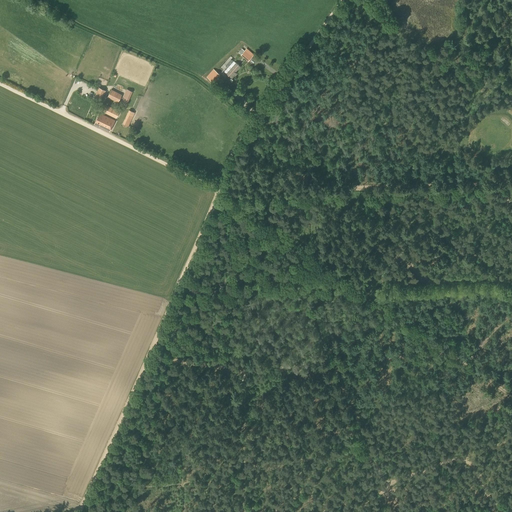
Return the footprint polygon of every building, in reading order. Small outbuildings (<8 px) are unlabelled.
[(248,61),(253,55),(246,48),(240,55),(248,61)] [(239,67),(233,61),(224,72),(231,78),(234,75),(233,74),(239,67)] [(212,82),(216,77),(211,72),(207,77),(212,82)] [(101,100),(105,91),(99,88),(95,97),(101,100)] [(107,97),(118,102),(122,94),(111,89),(107,97)] [(128,106),(133,93),(129,91),(124,104),(128,106)] [(104,103),(100,111),(116,118),(119,111),(104,103)] [(109,131),(114,120),(99,113),(94,124),(98,127),(99,126),(105,130),(105,129),(109,131)]
